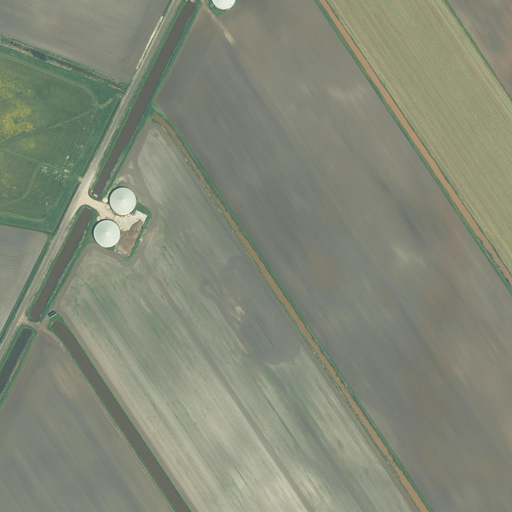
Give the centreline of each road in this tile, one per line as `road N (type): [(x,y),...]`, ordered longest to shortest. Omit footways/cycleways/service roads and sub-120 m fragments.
road 1 (unclassified): [(0,354),(176,0)]
road 2 (track): [(172,511),(60,343),(18,318)]
